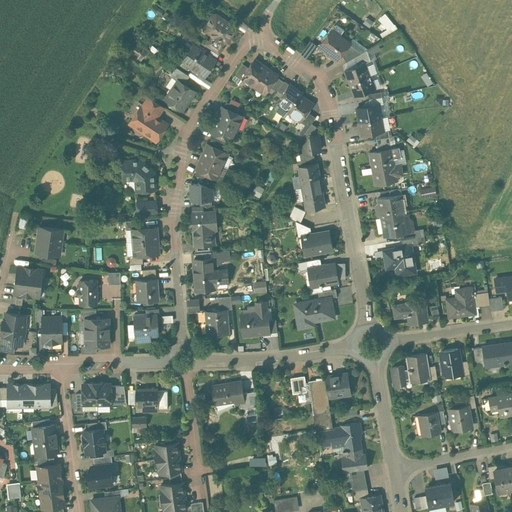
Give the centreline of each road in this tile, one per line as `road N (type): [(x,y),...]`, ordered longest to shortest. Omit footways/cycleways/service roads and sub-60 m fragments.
road 1 (residential): [(336,141),(313,74),(255,33),(212,90),(176,156),(182,361)]
road 2 (residential): [(369,325),(336,141)]
road 3 (residential): [(357,345),(182,361)]
road 4 (residential): [(61,363),(78,511)]
road 5 (residential): [(390,337),(511,322)]
